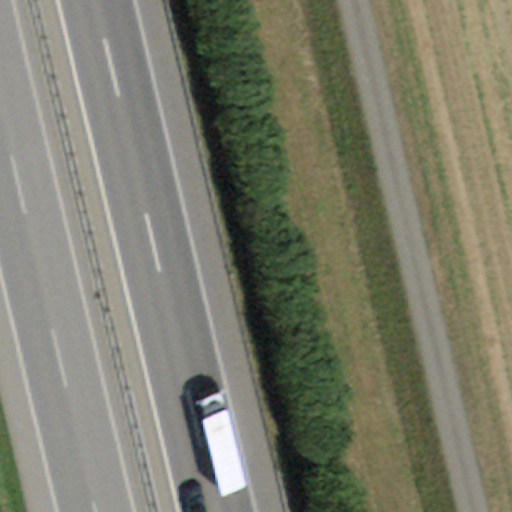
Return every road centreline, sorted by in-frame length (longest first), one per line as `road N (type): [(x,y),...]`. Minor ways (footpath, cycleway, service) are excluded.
road 1 (motorway): [(211,511),(93,0)]
road 2 (track): [(468,511),(354,0)]
road 3 (motorway): [(0,128),(86,511)]
